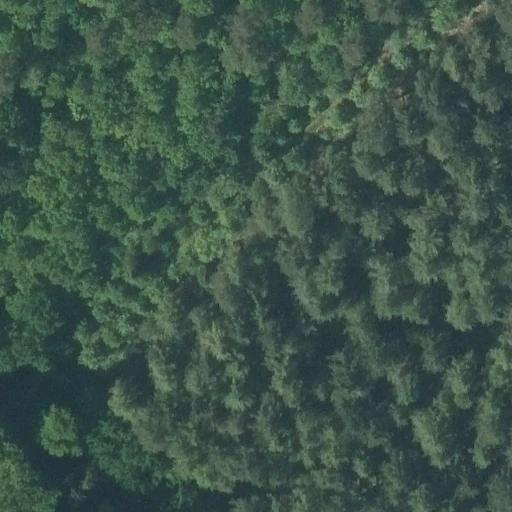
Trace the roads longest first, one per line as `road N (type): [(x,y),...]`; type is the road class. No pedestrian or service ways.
road 1 (track): [(0,432),(445,0)]
road 2 (track): [(0,317),(211,511)]
